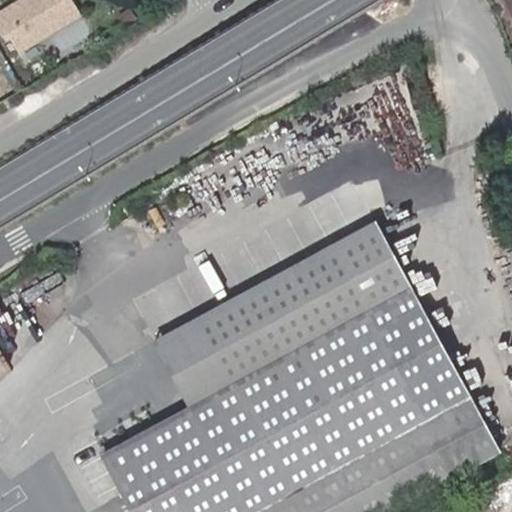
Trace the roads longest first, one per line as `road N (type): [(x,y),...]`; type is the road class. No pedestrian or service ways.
road 1 (residential): [(0,252),(265,98),(313,84),(351,86),(392,102),(418,130),(511,344)]
road 2 (secondary): [(0,200),(332,0)]
